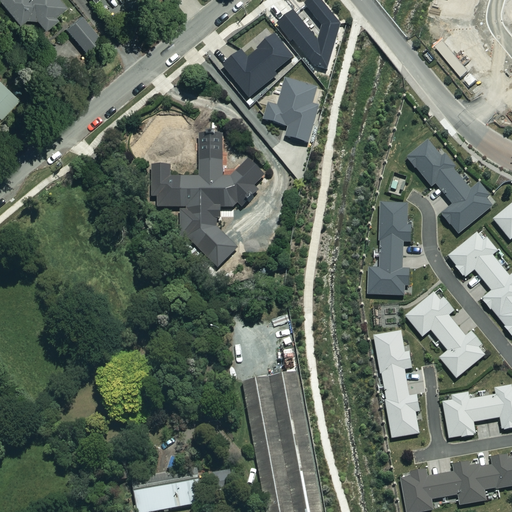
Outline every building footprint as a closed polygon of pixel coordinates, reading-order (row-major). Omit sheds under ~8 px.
[(0,0),(0,5),(17,26),(24,21),(34,22),(42,32),(54,22),(52,20),(64,11),(54,0),(0,0)] [(295,40),(315,66),(330,69),(343,24),(322,0),(311,0),(306,4),(324,26),(320,41),(295,10),(278,24),(293,43),(295,40)] [(98,42),(78,17),(63,29),(83,54),(98,42)] [(295,57),(276,34),(258,48),(259,50),(250,58),(244,50),(224,66),(251,98),(279,75),(277,72),(295,57)] [(319,87),(287,78),(279,106),(269,103),(264,120),(289,127),(286,137),(310,144),(321,106),(314,104),(319,87)] [(0,117),(16,100),(0,85),(0,117)] [(222,208),(235,209),(259,183),(244,167),(234,177),(225,177),(225,159),(201,159),(201,176),(166,176),(167,208),(188,208),(187,236),(214,263),(235,243),(218,227),(218,215),(223,215),(222,208)] [(453,225),(460,235),(495,207),(489,199),(492,197),(481,183),(473,190),(464,179),(446,194),(454,205),(443,214),(445,216),(444,216),(452,226),(453,225)] [(382,242),(381,255),(405,256),(405,243),(413,243),(414,226),(409,226),(410,204),(382,203),(381,242),(382,242)] [(511,205),(495,220),(511,240),(511,205)] [(477,271),(485,281),(503,266),(495,257),(500,252),(489,238),(485,241),(480,234),(450,257),(458,267),(457,268),(465,278),(466,277),(467,279),(477,271)] [(369,295),(406,297),(407,287),(411,287),(412,270),(404,270),(405,256),(381,255),(381,269),(370,268),(369,295)] [(493,310),(500,319),(511,309),(511,276),(511,277),(503,266),(485,281),(493,291),(484,299),(486,301),(485,302),(492,311),(493,310)] [(440,342),(459,327),(451,317),(457,312),(446,299),(443,301),(436,293),(407,317),(424,338),(432,332),(440,342)] [(511,309),(500,319),(507,327),(506,328),(511,335),(511,309)] [(459,327),(440,342),(449,352),(441,359),(458,380),(488,356),(482,348),(485,346),(474,332),(467,337),(459,327)] [(386,388),(409,384),(407,371),(415,369),(412,353),(407,354),(403,332),(375,337),(382,375),(383,375),(386,388)] [(323,511),(299,374),(244,383),(266,511),(323,511)] [(411,397),(409,384),(386,388),(388,401),(387,401),(394,440),(421,435),(418,414),(422,413),(419,396),(411,397)] [(484,398),(488,422),(501,419),(503,430),(506,430),(506,431),(511,430),(511,386),(497,389),(498,396),(484,398)] [(444,403),(451,440),(463,438),(463,439),(476,437),(476,435),(478,435),(476,424),(488,422),(484,398),(471,400),(470,394),(453,397),(454,402),(444,403)] [(177,458),(167,456),(164,469),(174,471),(177,458)] [(482,468),(487,491),(498,489),(499,491),(511,488),(511,459),(511,460),(510,456),(492,459),(494,466),(482,468)] [(482,468),(482,465),(472,467),(471,463),(454,466),(455,473),(442,475),(446,499),(459,496),(461,507),(489,502),(487,491),(482,468)] [(162,511),(205,505),(199,469),(134,481),(139,511),(162,511)] [(434,501),(446,499),(442,475),(430,478),(428,470),(411,474),(412,478),(402,480),(407,511),(430,511),(436,511),(434,501)] [(227,489),(235,487),(232,471),(213,474),(217,496),(228,494),(227,489)]
